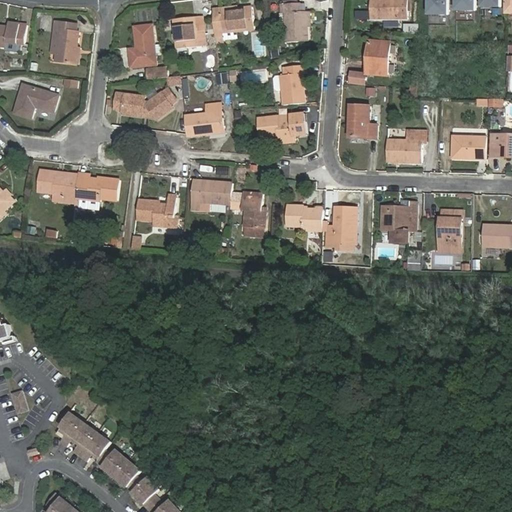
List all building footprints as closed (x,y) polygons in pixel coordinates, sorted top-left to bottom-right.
[(372,0),(372,19),(409,20),(409,0),(372,0)] [(428,0),(429,16),(449,16),(448,0),(428,0)] [(456,0),(457,11),(477,11),(476,0),(456,0)] [(310,42),(308,12),(302,12),(301,4),(282,5),(283,14),(286,14),(288,43),(310,42)] [(254,7),(214,11),(217,34),(217,38),(225,37),(224,33),(256,30),(254,7)] [(204,17),(197,18),(198,32),(205,31),(204,17)] [(176,20),(179,50),(207,47),(205,31),(198,32),(197,18),(176,20)] [(78,32),(79,24),(57,21),(52,61),(76,64),(80,32),(78,32)] [(29,26),(10,23),(10,28),(0,26),(0,46),(8,47),(9,43),(27,45),(29,26)] [(133,68),(158,65),(154,26),(136,28),(138,49),(131,50),(133,68)] [(368,74),(390,76),(393,44),(371,42),(368,74)] [(284,91),(285,106),(307,104),(304,75),(308,74),(307,66),(285,68),(286,76),(282,76),(284,91)] [(149,71),(150,80),(170,78),(171,78),(170,69),(149,71)] [(367,76),(354,75),(353,82),(367,84),(367,76)] [(284,91),(282,76),(277,77),(275,79),(276,89),(279,91),(284,91)] [(66,87),(79,89),(80,82),(67,80),(66,87)] [(55,112),(60,96),(25,86),(17,113),(33,119),(37,107),(55,112)] [(119,94),(116,110),(125,111),(124,114),(144,117),(144,114),(151,115),(153,113),(159,120),(174,108),(163,93),(150,103),(146,103),(146,98),(119,94)] [(208,114),(187,117),(187,126),(225,122),(223,104),(208,106),(208,114)] [(379,126),(371,126),(372,107),(352,106),(351,138),(378,140),(379,126)] [(242,112),(236,112),(237,125),(244,125),(242,112)] [(260,119),(262,138),(277,137),(276,135),(280,134),(280,140),(295,138),(295,137),(308,135),(306,114),(260,119)] [(225,122),(187,126),(189,138),(227,134),(225,122)] [(408,141),(389,140),(388,163),(424,163),(424,142),(429,143),(429,132),(408,131),(408,141)] [(502,154),(502,157),(511,157),(511,136),(493,136),(493,154),(502,154)] [(453,159),(488,160),(489,137),(453,137),(453,159)] [(56,197),(77,200),(80,177),(80,176),(71,175),(71,178),(63,177),(63,174),(43,171),(41,192),(56,193),(56,197)] [(91,178),(80,177),(77,200),(101,203),(101,199),(119,202),(122,181),(101,178),(100,181),(91,180),(91,178)] [(211,203),(233,205),(234,193),(235,184),(195,181),(193,210),(211,211),(211,203)] [(5,192),(0,187),(0,216),(16,202),(6,191),(5,192)] [(245,194),(234,193),(233,205),(233,211),(247,211),(246,226),(265,227),(266,228),(268,208),(264,207),(265,193),(245,192),(245,194)] [(162,202),(139,200),(137,220),(156,221),(155,232),(166,233),(167,227),(174,227),(175,217),(177,217),(178,198),(170,197),(169,205),(162,204),(162,202)] [(101,203),(77,200),(76,208),(100,211),(101,203)] [(403,213),(384,212),(383,231),(395,231),(395,244),(411,244),(412,218),(418,218),(418,203),(403,203),(403,213)] [(303,231),(325,232),(325,223),(325,209),(306,208),(306,206),(288,206),(288,227),(303,227),(303,231)] [(330,223),(325,223),(325,232),(329,232),(329,247),(336,247),(336,243),(355,244),(356,225),(358,225),(359,209),(337,208),(337,226),(330,225),(330,223)] [(442,219),(442,231),(445,231),(445,249),(463,250),(464,212),(444,211),(444,219),(442,219)] [(511,225),(485,225),(484,247),(511,248),(511,225)] [(265,227),(246,226),(246,237),(264,238),(265,227)] [(143,236),(135,236),(134,250),(142,250),(143,236)] [(355,253),(355,244),(336,243),(336,247),(336,253),(355,253)] [(423,251),(410,251),(410,264),(423,264),(423,251)] [(0,339),(18,335),(14,322),(11,323),(9,316),(0,304),(0,339)] [(13,393),(19,413),(29,410),(23,390),(13,393)] [(86,423),(73,413),(60,431),(66,435),(61,442),(68,447),(73,441),(86,423)] [(81,457),(99,433),(86,423),(73,441),(80,445),(75,452),(81,457)] [(81,457),(88,462),(93,455),(100,460),(107,450),(112,443),(99,433),(81,457)] [(30,452),(31,458),(40,455),(38,449),(30,452)] [(98,462),(116,478),(130,461),(118,451),(114,457),(107,450),(100,460),(98,462)] [(142,472),(130,461),(116,478),(134,494),(145,483),(138,477),(142,472)] [(161,491),(150,479),(145,483),(134,494),(150,511),(161,501),(155,495),(161,491)] [(71,511),(75,508),(56,493),(47,504),(53,509),(50,511),(71,511)] [(180,511),(171,502),(166,507),(161,501),(150,511),(180,511)]
